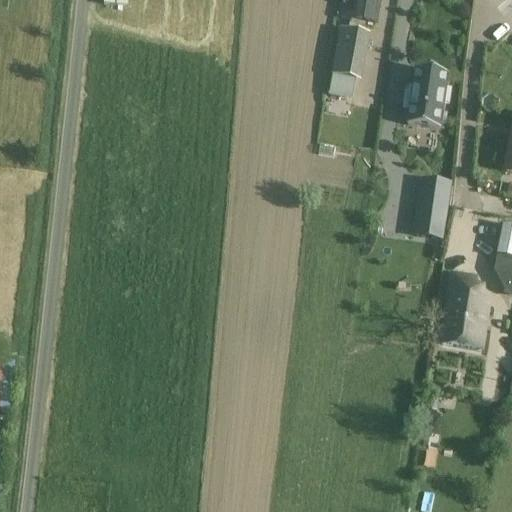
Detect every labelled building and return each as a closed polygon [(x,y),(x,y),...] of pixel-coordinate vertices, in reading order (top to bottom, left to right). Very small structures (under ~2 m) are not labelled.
[(380,0),(343,0),(343,6),(352,7),(348,33),(340,32),(332,77),(355,82),(366,25),(376,27),(380,0)] [(449,105),(451,92),(445,91),(447,76),(415,71),(411,100),(405,99),(403,111),(409,112),(407,127),(439,131),(443,105),(449,105)] [(328,98),(327,114),(348,116),(349,99),(328,98)] [(511,128),(503,173),(511,174),(511,128)] [(448,221),(419,216),(416,241),(444,246),(448,221)] [(497,259),(495,273),(511,276),(511,229),(502,227),(495,259),(497,259)] [(451,277),(439,346),(479,353),(487,306),(483,301),(471,299),(474,281),(451,277)]
